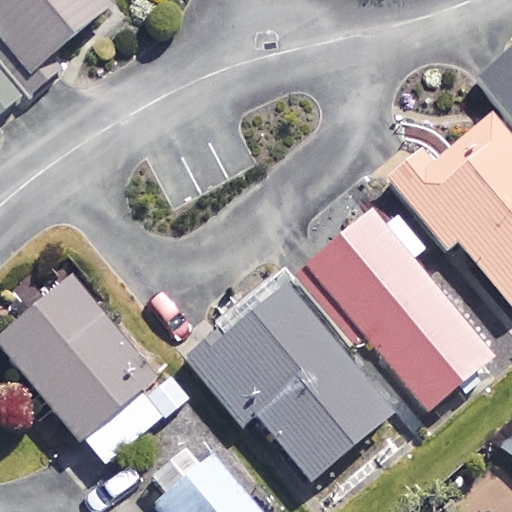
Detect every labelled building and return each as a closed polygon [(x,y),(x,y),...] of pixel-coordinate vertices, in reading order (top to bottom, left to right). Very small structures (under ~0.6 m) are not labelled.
[(0,0),(0,102),(7,111),(118,19),(102,0),(0,0)] [(511,154),(489,125),(397,198),(447,261),(459,252),(511,318),(511,154)] [(492,369),(371,230),(304,289),(426,427),(492,369)] [(175,416),(69,294),(0,353),(0,358),(104,478),(175,416)] [(392,428),(283,300),(197,374),(245,429),(253,422),(314,494),(392,428)] [(247,511),(212,470),(162,511),(247,511)]
